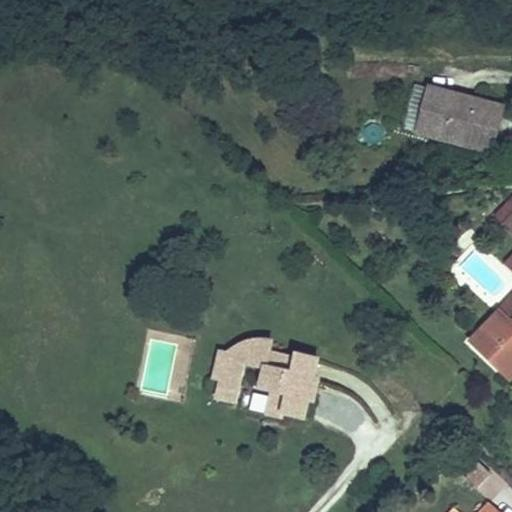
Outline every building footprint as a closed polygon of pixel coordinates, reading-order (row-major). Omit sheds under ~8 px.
[(420,133),(444,139),(446,133),(494,145),(504,108),(431,89),(420,133)] [(494,145),(446,133),(444,139),(492,152),(494,145)] [(503,371),(511,361),(511,301),(473,342),(503,371)] [(218,400),(238,404),(247,365),(267,369),(262,389),(274,392),(269,415),(284,418),(285,414),(306,419),(310,400),(314,401),(319,380),(315,379),(319,360),(297,355),(296,359),(271,354),(273,343),(271,343),(266,342),(261,342),(256,341),(251,342),(246,344),(242,346),(238,348),(233,352),(230,355),(222,353),(213,391),(220,393),(218,400)] [(511,361),(503,371),(511,379),(511,378),(511,361)] [(472,455),(459,471),(478,487),(491,472),(472,455)]
